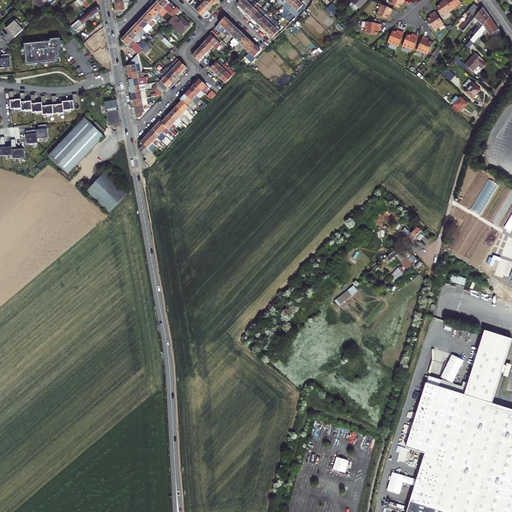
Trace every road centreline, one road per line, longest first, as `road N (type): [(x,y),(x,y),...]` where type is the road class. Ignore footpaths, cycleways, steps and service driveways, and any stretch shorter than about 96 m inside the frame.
road 1 (tertiary): [(174,465),(167,348),(129,138)]
road 2 (unknown): [(382,511),(428,344),(451,291),(511,303)]
road 3 (unclassified): [(432,271),(467,148),(511,76)]
